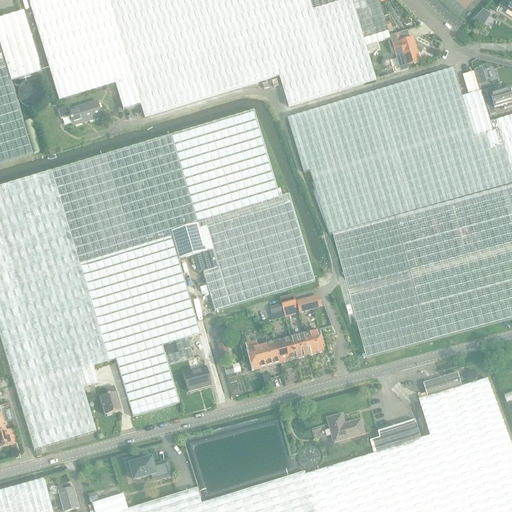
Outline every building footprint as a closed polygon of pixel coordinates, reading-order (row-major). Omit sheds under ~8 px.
[(29,0),(44,46),(51,70),(61,101),(115,84),(123,110),(140,105),(144,117),(195,102),(256,84),(262,82),(280,77),(288,107),(377,80),(368,53),(366,46),(351,0),(349,0),(314,11),(310,0),(29,0)] [(310,0),(314,11),(349,0),(310,0)] [(351,0),(366,46),(377,43),(390,39),(390,37),(378,0),(351,0)] [(511,0),(503,0),(499,6),(511,13),(511,0)] [(23,12),(0,19),(0,47),(10,82),(42,73),(23,12)] [(397,44),(393,45),(396,55),(395,56),(400,72),(408,70),(407,66),(420,62),(413,39),(410,39),(408,31),(394,35),(397,44)] [(377,43),(366,46),(368,53),(379,49),(377,43)] [(0,164),(32,155),(10,82),(0,47),(0,164)] [(373,93),(289,118),(304,173),(310,171),(329,235),(332,234),(406,214),(428,207),(511,184),(511,115),(490,122),(493,132),(475,137),(462,97),(454,69),(373,93)] [(480,92),(479,89),(474,72),(463,75),(469,95),(462,97),(475,137),(493,132),(490,122),(483,99),(481,92),(480,92)] [(496,88),(481,92),(483,99),(488,98),(489,102),(492,101),(494,109),(511,103),(511,97),(510,90),(497,93),(496,88)] [(74,126),(102,117),(97,103),(70,111),(68,107),(58,110),(61,119),(71,116),(74,126)] [(214,312),(314,282),(288,195),(278,198),(253,112),(0,187),(0,338),(14,386),(34,450),(95,432),(85,398),(82,389),(97,384),(92,367),(115,360),(132,418),(178,404),(167,366),(193,359),(187,339),(199,335),(177,261),(169,232),(197,223),(206,253),(193,257),(198,274),(202,273),(214,312)] [(511,186),(333,235),(367,359),(511,319),(511,186)] [(177,261),(193,257),(206,253),(197,223),(169,232),(177,261)] [(293,295),(279,299),(281,304),(284,318),(295,315),(294,309),(296,309),(296,308),(295,302),(293,295)] [(308,299),(295,302),(296,308),(298,307),(299,314),(311,310),(308,299)] [(281,304),(268,308),(272,321),(284,318),(281,304)] [(317,331),(301,335),(307,356),(322,352),(317,331)] [(301,335),(288,339),(294,360),(307,356),(301,335)] [(288,339),(272,343),(275,354),(277,364),(294,360),(288,339)] [(219,357),(228,354),(224,342),(215,344),(219,357)] [(247,349),(250,361),(275,354),(272,343),(247,349)] [(252,371),(277,364),(275,354),(250,361),(252,371)] [(238,364),(223,367),(225,376),(240,372),(238,364)] [(188,392),(209,386),(206,371),(184,377),(188,392)] [(423,384),(427,398),(462,387),(457,374),(423,384)] [(269,375),(260,377),(263,389),(272,386),(269,375)] [(243,378),(233,380),(235,393),(245,391),(243,378)] [(103,501),(92,505),(94,511),(511,511),(511,446),(488,380),(462,388),(427,398),(419,401),(431,437),(421,440),(374,455),(306,476),(305,473),(202,505),(197,489),(193,490),(175,496),(129,510),(124,495),(110,499),(104,501),(103,501)] [(112,413),(120,411),(113,387),(104,389),(106,396),(99,398),(104,416),(106,415),(106,417),(113,415),(112,413)] [(10,410),(5,411),(8,423),(9,422),(14,421),(10,410)] [(335,443),(364,435),(360,420),(344,425),(342,415),(328,419),(335,443)] [(380,439),(370,442),(374,455),(421,440),(415,422),(406,424),(378,433),(380,439)] [(6,431),(5,431),(0,432),(0,448),(16,444),(12,430),(6,431)] [(320,459),(320,458),(319,454),(318,452),(317,451),(313,448),(311,448),(308,447),(304,449),(301,451),(299,454),(298,459),(298,461),(299,463),(301,466),(303,467),(305,468),(308,469),(311,469),(313,468),(315,467),(316,466),(319,463),(320,459)] [(135,458),(124,461),(127,474),(132,473),(134,481),(156,475),(156,474),(160,472),(162,480),(171,477),(167,462),(158,464),(158,465),(154,466),(152,459),(137,462),(135,458)] [(0,511),(52,511),(44,480),(0,491),(0,511)] [(63,511),(65,511),(78,509),(73,488),(59,492),(63,511)]
